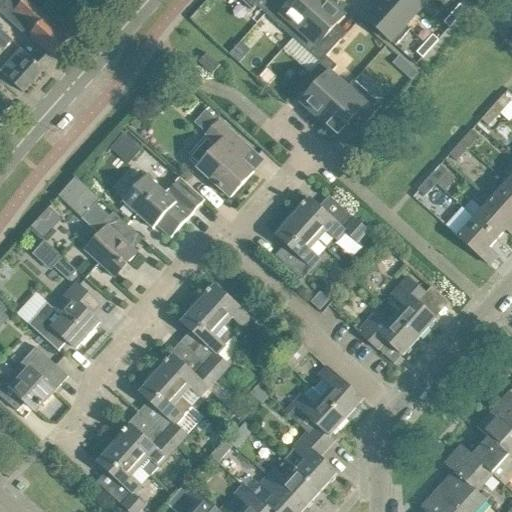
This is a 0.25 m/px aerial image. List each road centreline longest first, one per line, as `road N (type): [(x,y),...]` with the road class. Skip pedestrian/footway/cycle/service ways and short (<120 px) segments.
road 1 (residential): [(66,437),(153,308),(219,236)]
road 2 (residential): [(394,411),(305,335),(302,311),(219,236)]
road 3 (tertiary): [(0,166),(149,0)]
road 4 (residential): [(511,279),(394,411)]
road 5 (residential): [(219,236),(245,226),(316,151)]
